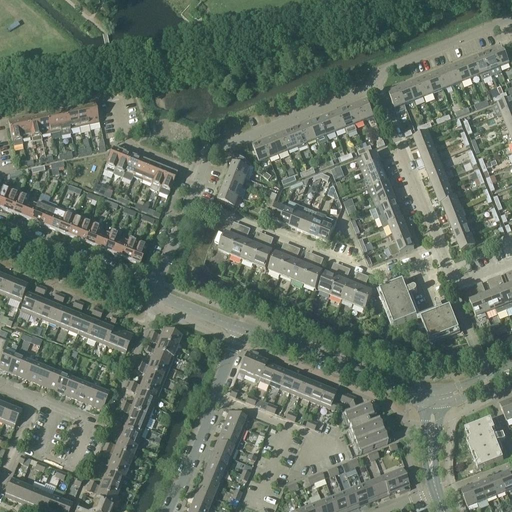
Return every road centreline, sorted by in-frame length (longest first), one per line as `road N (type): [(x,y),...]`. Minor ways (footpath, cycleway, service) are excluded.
road 1 (residential): [(400,270),(378,278),(189,201)]
road 2 (residential): [(452,286),(375,88)]
road 3 (residential): [(433,399),(241,328)]
road 4 (residential): [(198,175),(227,145),(375,88)]
road 5 (residential): [(167,511),(241,328)]
road 6 (residential): [(154,291),(0,227)]
road 7 (residential): [(375,88),(380,72),(507,23)]
road 8 (residential): [(0,491),(34,400),(0,386)]
road 9 (residential): [(198,175),(125,144),(115,100)]
